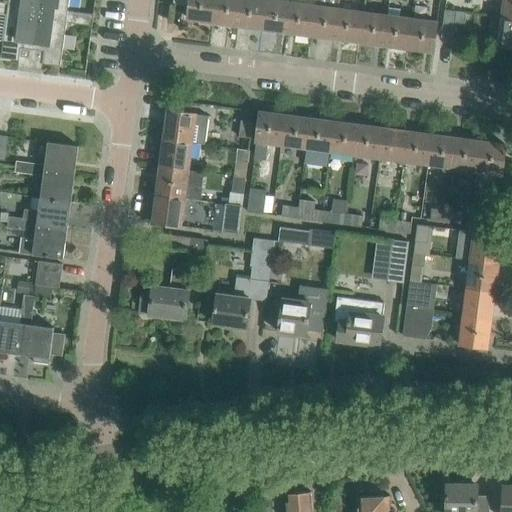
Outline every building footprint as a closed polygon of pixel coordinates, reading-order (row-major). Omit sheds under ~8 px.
[(38,12),(39,0),(9,0),(9,2),(0,1),(0,12),(7,14),(8,14),(9,8),(38,12)] [(68,10),(69,0),(39,0),(38,12),(67,16),(66,22),(67,22),(79,23),(81,12),(68,10)] [(213,21),(216,0),(174,0),(174,3),(190,6),(188,18),(200,19),(200,23),(212,25),(213,21)] [(238,24),(241,0),(216,0),(213,21),(238,24)] [(262,28),(266,0),(241,0),(238,24),(262,28)] [(287,31),(291,2),(275,0),(266,0),(262,28),(287,31)] [(340,9),(341,1),(340,0),(315,0),(315,5),(311,34),(335,37),(339,9),(340,9)] [(511,17),(511,0),(504,0),(503,16),(511,17)] [(311,34),(315,5),(291,2),(287,31),(311,34)] [(33,48),(38,12),(9,8),(8,14),(7,14),(1,58),(20,60),(20,59),(21,47),(33,48)] [(360,41),(364,12),(340,9),(339,9),(335,37),(360,41)] [(61,66),(67,22),(66,22),(67,16),(38,12),(33,48),(45,50),(43,62),(42,63),(61,66)] [(93,25),(94,14),(81,12),(79,23),(93,25)] [(384,44),(388,15),(364,12),(360,41),(384,44)] [(409,47),(412,18),(388,15),(384,44),(409,47)] [(511,46),(511,17),(503,16),(502,25),(499,45),(511,46)] [(409,47),(434,51),(438,22),(412,18),(409,47)] [(454,39),(456,22),(444,21),(442,37),(454,39)] [(193,142),(197,113),(168,110),(165,138),(193,142)] [(282,144),(286,115),(261,111),(257,140),(256,153),(268,154),(269,142),(282,144)] [(306,147),(310,118),(286,115),(282,144),(306,147)] [(331,150),(335,121),(310,118),(306,147),(331,150)] [(251,137),(254,121),(241,119),(239,136),(251,137)] [(355,153),(359,124),(335,121),(331,150),(355,153)] [(380,157),(383,128),(359,124),(355,153),(380,157)] [(404,160),(408,131),(383,128),(380,157),(404,160)] [(429,163),(432,134),(408,131),(404,160),(429,163)] [(0,158),(6,159),(9,135),(0,134),(0,158)] [(453,166),(457,138),(432,134),(429,163),(453,166)] [(189,169),(193,142),(165,138),(161,166),(189,169)] [(478,170),(482,141),(457,138),(453,166),(478,170)] [(75,173),(79,145),(49,141),(46,163),(45,169),(75,173)] [(503,173),(506,144),(482,141),(478,170),(483,170),(503,173)] [(30,173),(32,161),(18,159),(16,171),(30,173)] [(246,177),(249,161),(237,160),(235,175),(246,177)] [(72,201),(75,173),(45,169),(46,163),(32,161),(30,173),(44,175),(41,197),(72,201)] [(205,172),(189,169),(161,166),(157,193),(185,197),(187,184),(203,186),(205,172)] [(244,193),(246,177),(235,175),(232,191),(244,193)] [(267,189),(251,187),(249,212),(264,213),(267,189)] [(182,226),(185,197),(157,193),(149,192),(145,221),(182,226)] [(68,228),(72,201),(41,197),(39,210),(25,209),(24,217),(38,219),(37,224),(68,228)] [(227,203),(223,231),(227,232),(239,233),(242,217),(243,205),(227,203)] [(297,218),(298,206),(283,204),(281,216),(297,218)] [(320,221),(322,210),(298,206),(297,218),(320,221)] [(446,221),(447,210),(432,208),(430,219),(446,221)] [(346,224),(347,213),(322,210),(320,221),(346,224)] [(462,223),(464,212),(447,210),(446,221),(462,223)] [(364,215),(347,213),(346,224),(363,226),(364,215)] [(495,227),(497,216),(473,213),(471,224),(495,227)] [(23,228),(24,217),(10,215),(9,226),(23,228)] [(64,258),(68,228),(37,224),(38,219),(24,217),(23,228),(37,230),(36,237),(22,236),(20,252),(64,258)] [(395,231),(396,220),(381,218),(379,229),(395,231)] [(413,222),(396,220),(395,231),(412,233),(413,222)] [(416,240),(428,242),(430,225),(418,224),(416,240)] [(279,241),(275,240),(273,256),(283,257),(285,241),(309,244),(311,231),(281,227),(279,241)] [(499,263),(503,235),(475,231),(471,259),(499,263)] [(206,257),(209,239),(161,233),(159,245),(186,249),(186,254),(206,257)] [(267,300),(270,280),(273,256),(275,240),(255,237),(251,266),(253,266),(251,278),(237,276),(235,295),(218,293),(214,323),(247,327),(251,298),(267,300)] [(409,241),(393,239),(388,280),(405,282),(409,241)] [(415,252),(411,280),(423,281),(427,253),(415,252)] [(496,290),(499,263),(471,259),(468,287),(496,290)] [(62,274),(63,264),(40,260),(38,271),(62,274)] [(186,319),(190,288),(186,288),(188,270),(175,268),(173,287),(156,284),(156,281),(145,280),(141,311),(150,313),(150,314),(186,319)] [(60,287),(62,274),(38,271),(37,283),(60,287)] [(19,280),(18,292),(25,293),(31,294),(32,282),(19,280)] [(421,298),(423,281),(411,280),(409,296),(421,298)] [(307,335),(311,302),(327,305),(330,285),(301,281),(299,296),(284,294),(281,315),(280,315),(279,319),(281,319),(279,331),(307,335)] [(492,318),(496,290),(468,287),(464,314),(492,318)] [(34,309),(36,295),(31,294),(25,293),(23,308),(34,309)] [(335,320),(341,321),(338,339),(380,345),(384,315),(383,315),(385,302),(338,296),(335,320)] [(425,310),(407,307),(403,335),(415,337),(417,321),(424,322),(425,310)] [(0,350),(22,353),(26,323),(32,324),(34,309),(23,308),(21,322),(0,318),(0,350)] [(488,347),(492,318),(464,314),(460,343),(488,347)] [(55,327),(32,324),(26,323),(22,353),(34,355),(33,361),(50,363),(51,353),(63,355),(66,333),(54,332),(55,327)] [(489,511),(490,495),(478,495),(478,484),(466,484),(466,480),(450,480),(450,483),(448,483),(448,493),(446,493),(446,496),(448,496),(447,511),(489,511)] [(511,511),(511,484),(504,485),(504,505),(503,511),(511,511)] [(313,511),(314,511),(312,491),(287,493),(288,511),(313,511)] [(396,511),(396,509),(390,509),(390,496),(358,497),(358,511),(396,511)]
